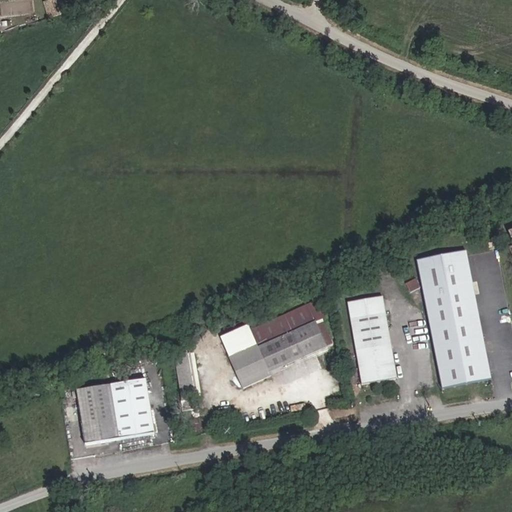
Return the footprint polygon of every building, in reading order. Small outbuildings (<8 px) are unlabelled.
[(49,16),(65,11),(61,0),(48,0),(45,1),(49,16)] [(417,264),(442,390),(491,380),(466,254),(417,264)] [(396,380),(383,298),(348,303),(362,386),(396,380)] [(305,306),(283,318),(290,334),(314,323),(305,306)] [(256,344),(258,348),(290,334),(283,318),(250,333),(256,344)] [(290,334),(258,348),(268,372),(324,348),(314,323),(290,334)] [(258,348),(256,344),(228,357),(242,388),(270,376),(268,372),(258,348)] [(194,401),(187,356),(174,358),(181,403),(194,401)] [(145,383),(111,388),(76,394),(84,446),(120,440),(153,435),(145,383)]
